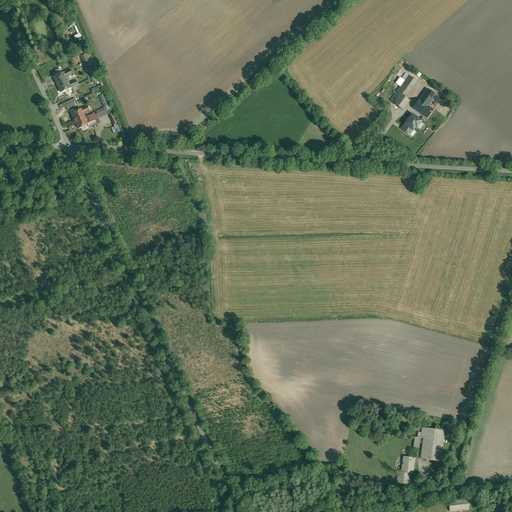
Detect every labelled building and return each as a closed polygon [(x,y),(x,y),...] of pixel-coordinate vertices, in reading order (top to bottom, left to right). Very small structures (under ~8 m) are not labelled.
[(274,55),(265,63),(270,69),(279,61),(274,55)] [(64,73),(54,77),(61,92),(71,88),(71,87),(77,85),(75,81),(69,84),(66,77),(72,74),(70,70),(64,73)] [(404,81),(390,101),(403,110),(410,101),(402,95),(413,79),(406,73),(401,79),(404,81)] [(427,89),(413,108),(427,118),(433,110),(428,106),(433,100),(438,104),(441,99),(436,96),(427,89)] [(105,94),(100,96),(103,104),(105,107),(109,105),(108,101),(105,94)] [(75,98),(64,103),(66,107),(74,103),(76,102),(75,98)] [(81,109),(71,114),(74,119),(72,120),(73,122),(75,121),(85,117),(84,115),(90,112),(89,110),(87,107),(81,109)] [(444,118),(433,110),(427,118),(438,126),(444,118)] [(110,114),(118,133),(122,131),(114,113),(110,114)] [(420,128),(426,121),(416,114),(414,114),(412,117),(412,116),(404,128),(404,119),(402,118),(400,118),(400,121),(398,124),(401,126),(403,126),(403,130),(408,133),(412,136),(417,129),(420,128)] [(85,117),(75,121),(78,129),(88,124),(94,121),(92,117),(86,120),(85,117)] [(444,431),(422,428),(421,438),(424,438),(421,459),(440,462),(444,431)] [(415,458),(404,457),(403,460),(404,460),(403,473),(400,472),(399,479),(398,479),(397,483),(408,485),(409,477),(409,474),(412,474),(415,458)] [(467,499),(448,501),(450,511),(469,509),(467,499)]
